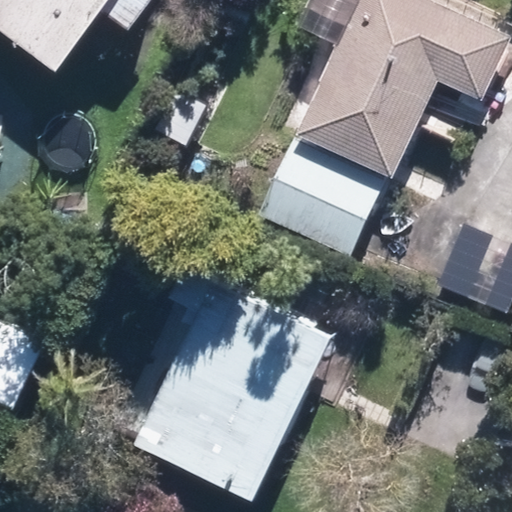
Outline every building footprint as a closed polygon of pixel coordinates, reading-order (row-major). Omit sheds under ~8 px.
[(135,22),(151,0),(0,0),(0,14),(64,63),(110,2),(135,22)] [(357,0),(299,129),(397,173),(440,76),(486,96),(511,38),(511,27),(448,0),(357,0)] [(355,250),(388,177),(293,135),(261,209),(355,250)] [(439,281),(511,309),(511,307),(511,234),(464,217),(439,281)] [(260,493),(336,328),(186,259),(172,290),(201,304),(139,436),(260,493)] [(48,331),(13,315),(0,344),(0,359),(30,373),(48,331)]
